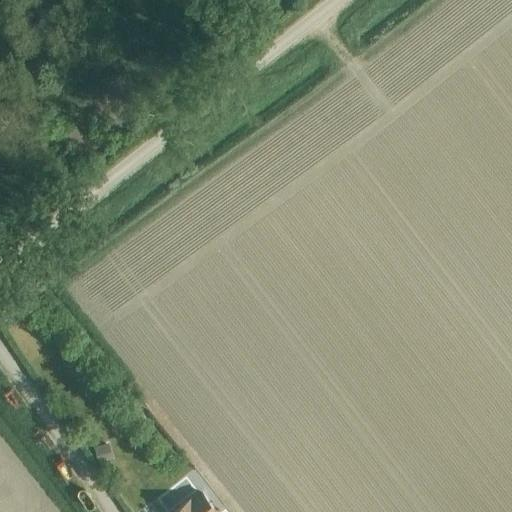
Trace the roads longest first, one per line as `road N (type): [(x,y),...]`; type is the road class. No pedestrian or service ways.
road 1 (unclassified): [(0,269),(342,0)]
road 2 (unclassified): [(114,511),(0,352)]
